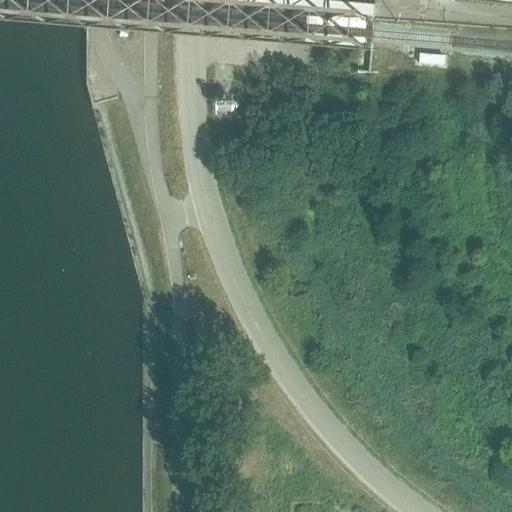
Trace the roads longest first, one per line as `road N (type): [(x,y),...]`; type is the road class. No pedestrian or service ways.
road 1 (unclassified): [(419,511),(338,441),(289,379),(256,325),(207,207)]
road 2 (unclassified): [(207,207),(193,137),(189,0)]
road 3 (unclassified): [(147,113),(106,59),(97,0)]
